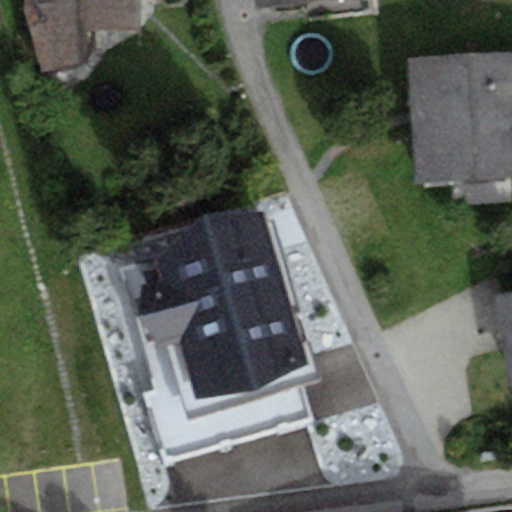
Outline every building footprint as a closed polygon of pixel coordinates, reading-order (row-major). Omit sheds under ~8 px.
[(24,0),(26,37),(124,33),(122,0),(24,0)] [(364,0),(243,0),(244,12),(365,0),(364,0)] [(511,66),(395,73),(401,186),(511,180),(511,66)] [(265,256),(121,260),(123,337),(198,335),(199,401),(268,399),(265,256)] [(511,304),(491,307),(500,388),(511,386),(511,304)]
